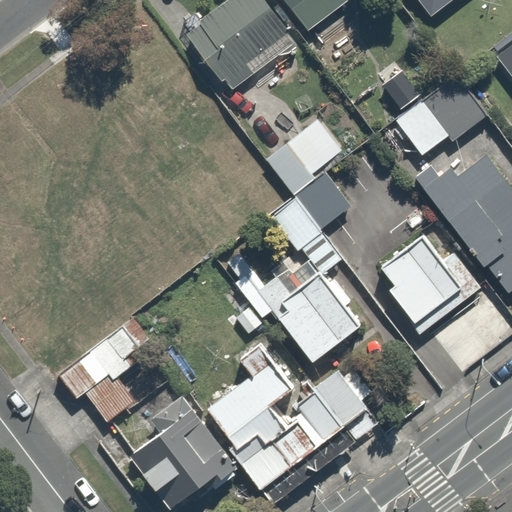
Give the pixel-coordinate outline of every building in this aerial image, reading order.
[(294,51),(293,37),(265,0),(213,0),(176,27),(220,89),(246,71),(276,49),(294,51)] [(278,0),(299,28),(337,0),(278,0)] [(413,0),(423,13),(441,0),(413,0)] [(511,33),(487,52),(511,85),(511,33)] [(114,111),(161,172),(189,151),(181,140),(215,113),(177,63),(114,111)] [(419,89),(410,76),(377,101),(415,152),(444,131),(449,137),(483,111),(449,67),(444,71),(443,70),(443,69),(442,69),(441,68),(440,67),(439,67),(438,66),(437,66),(436,66),(435,66),(434,66),(433,66),(432,66),(431,66),(430,67),(429,67),(428,68),(427,68),(427,69),(426,70),(425,71),(424,72),(424,73),(424,74),(423,75),(423,77),(423,78),(424,79),(424,80),(424,81),(425,82),(425,83),(426,83),(426,84),(419,89)] [(314,109),(295,123),(269,88),(262,93),(246,71),(220,89),(217,91),(289,192),(315,227),(351,201),(320,158),(340,144),(314,109)] [(436,164),(429,155),(409,171),(502,291),(511,283),(511,169),(492,144),(481,153),(470,138),(436,164)] [(81,167),(52,165),(43,273),(102,278),(110,187),(80,184),(81,167)] [(307,265),(330,248),(315,227),(289,192),(266,208),(307,265)] [(443,293),(399,236),(346,275),(390,333),(443,293)] [(332,325),(295,275),(246,311),(284,361),(332,325)] [(147,348),(112,299),(99,308),(111,325),(81,346),(73,335),(53,349),(61,360),(51,368),(71,397),(79,391),(99,418),(133,394),(116,370),(147,348)] [(186,415),(257,509),(379,418),(340,367),(291,403),(249,347),(227,364),(237,377),(186,415)] [(174,419),(150,437),(156,444),(128,464),(162,511),(171,511),(217,479),(174,419)]
